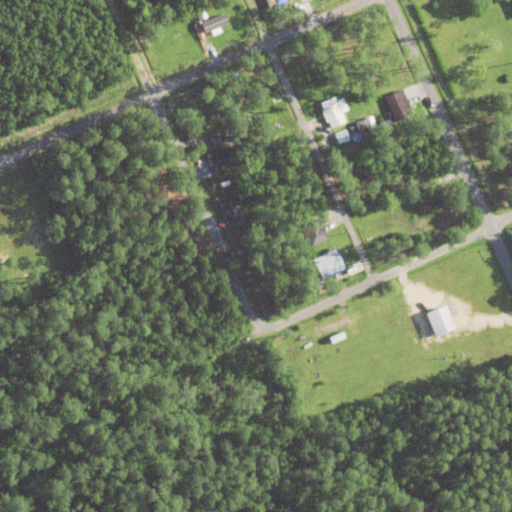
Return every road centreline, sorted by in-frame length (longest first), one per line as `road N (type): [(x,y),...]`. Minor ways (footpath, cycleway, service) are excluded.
road 1 (residential): [(0,163),(364,0)]
road 2 (residential): [(213,308),(342,241),(493,234),(511,224)]
road 3 (tertiary): [(511,276),(383,0)]
road 4 (residential): [(342,241),(248,0)]
road 5 (residential): [(213,308),(132,105)]
